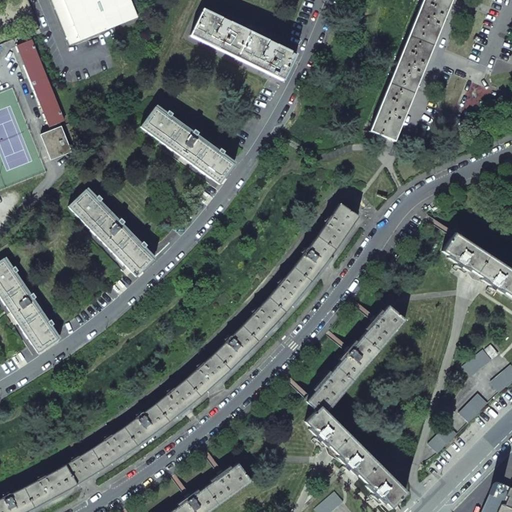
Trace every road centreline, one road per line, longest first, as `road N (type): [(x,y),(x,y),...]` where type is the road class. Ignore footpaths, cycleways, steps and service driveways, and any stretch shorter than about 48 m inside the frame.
road 1 (residential): [(83,511),(252,388),(327,308),(407,203),(511,151)]
road 2 (residential): [(329,0),(269,126),(197,225),(94,322),(0,386)]
road 3 (residential): [(419,511),(511,425)]
